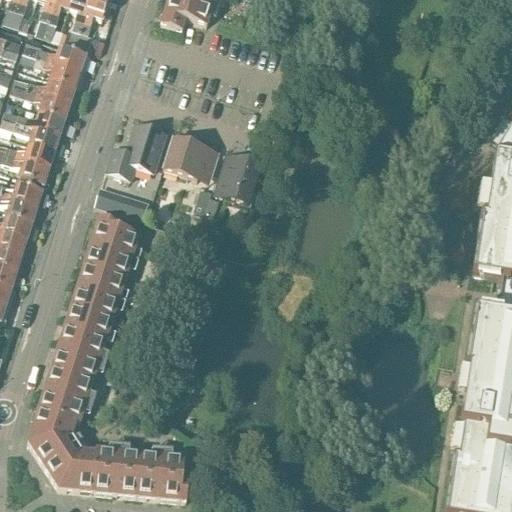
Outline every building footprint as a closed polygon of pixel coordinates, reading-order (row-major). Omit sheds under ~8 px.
[(1,30),(10,33),(20,0),(1,0),(2,1),(10,4),(1,30)] [(36,5),(38,0),(20,0),(10,33),(17,35),(28,2),(36,5)] [(38,0),(36,5),(44,8),(34,40),(42,43),(55,0),(38,0)] [(55,0),(42,43),(50,46),(60,13),(69,16),(73,0),(55,0)] [(74,53),(91,0),(73,0),(69,16),(77,18),(66,51),(74,53)] [(91,0),(74,53),(86,57),(91,43),(87,42),(93,24),(101,27),(109,0),(91,0)] [(206,32),(215,0),(169,0),(159,30),(181,37),(184,25),(206,32)] [(20,60),(35,65),(79,79),(81,75),(84,76),(88,63),(59,53),(56,62),(38,57),(39,54),(24,49),(20,60)] [(35,65),(32,73),(50,79),(48,86),(78,96),(81,84),(78,83),(79,79),(35,65)] [(27,89),(25,97),(69,111),(70,107),(74,108),(78,96),(48,86),(45,95),(27,89)] [(40,111),(38,119),(67,128),(71,116),(68,115),(69,111),(25,97),(10,92),(7,101),(40,111)] [(17,122),(14,129),(59,144),(60,140),(63,141),(67,128),(38,119),(35,128),(17,122)] [(484,219),(474,281),(500,285),(498,296),(496,306),(495,316),(511,318),(511,122),(510,126),(509,127),(511,129),(511,134),(500,155),(497,154),(497,156),(492,187),(492,189),(495,190),(491,217),(484,216),(484,219)] [(59,144),(1,125),(0,129),(0,134),(30,144),(28,151),(57,160),(61,149),(57,148),(59,144)] [(164,140),(135,131),(126,159),(112,155),(105,179),(129,186),(133,173),(152,179),(164,140)] [(217,159),(171,145),(161,175),(207,190),(217,159)] [(6,154),(4,162),(48,176),(50,172),(53,173),(57,160),(28,151),(25,160),(6,154)] [(4,162),(1,170),(20,176),(17,185),(46,194),(50,181),(47,180),(48,176),(4,162)] [(258,172),(238,166),(236,172),(224,168),(214,201),(246,211),(258,172)] [(0,194),(0,202),(36,214),(37,210),(41,211),(45,199),(16,190),(13,198),(0,194)] [(113,199),(100,194),(94,213),(106,217),(106,216),(141,227),(147,210),(113,199)] [(198,195),(193,215),(204,219),(209,205),(210,200),(210,198),(198,195)] [(0,202),(0,211),(8,214),(5,222),(34,231),(38,220),(35,219),(36,214),(0,202)] [(205,219),(203,224),(205,225),(213,221),(218,207),(209,205),(204,219),(205,219)] [(0,229),(0,238),(26,247),(27,243),(30,244),(34,231),(5,222),(3,231),(0,229)] [(98,223),(63,333),(105,347),(134,256),(138,242),(125,238),(127,232),(98,223)] [(0,255),(24,263),(28,252),(24,251),(26,247),(0,238),(0,255)] [(24,263),(0,255),(0,274),(15,279),(17,275),(20,276),(24,263)] [(15,279),(0,274),(0,292),(14,296),(17,284),(14,283),(15,279)] [(0,308),(5,311),(6,307),(10,308),(14,296),(0,292),(0,308)] [(511,511),(511,318),(495,316),(478,314),(469,375),(468,378),(476,380),(471,407),(464,405),(460,433),(467,434),(463,461),(455,460),(447,511),(511,511)] [(105,347),(63,333),(26,448),(42,471),(76,449),(71,441),(75,428),(79,429),(105,347)] [(128,339),(121,358),(131,361),(138,342),(128,339)] [(128,390),(118,391),(121,411),(130,410),(128,390)] [(134,413),(128,422),(145,434),(152,424),(135,413),(134,413)] [(81,457),(76,449),(42,471),(58,495),(185,508),(188,478),(182,477),(183,463),(95,454),(95,458),(81,457)]
